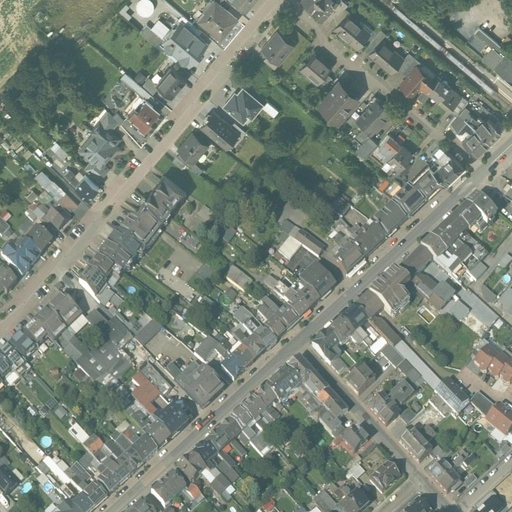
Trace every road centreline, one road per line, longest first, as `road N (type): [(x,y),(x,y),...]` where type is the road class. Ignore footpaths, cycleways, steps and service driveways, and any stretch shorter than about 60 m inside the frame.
road 1 (residential): [(280,1),(65,256),(0,320)]
road 2 (residential): [(280,1),(480,171)]
road 3 (tertiary): [(299,342),(114,511)]
road 4 (tertiary): [(473,178),(299,342)]
road 5 (residential): [(299,342),(420,479)]
